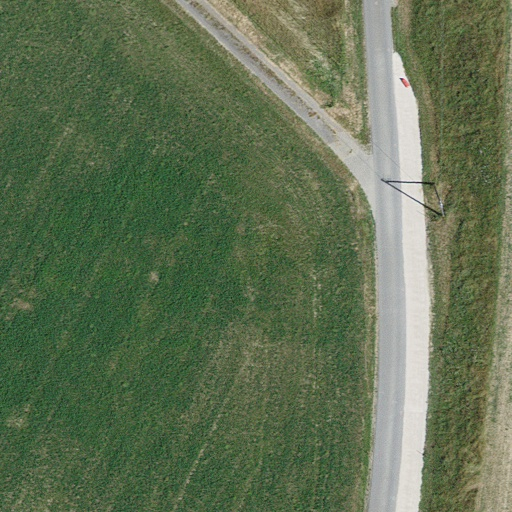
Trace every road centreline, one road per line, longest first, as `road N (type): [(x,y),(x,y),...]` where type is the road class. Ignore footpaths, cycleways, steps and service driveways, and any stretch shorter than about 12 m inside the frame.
road 1 (track): [(375,0),(390,209),(379,511)]
road 2 (track): [(165,0),(390,209)]
